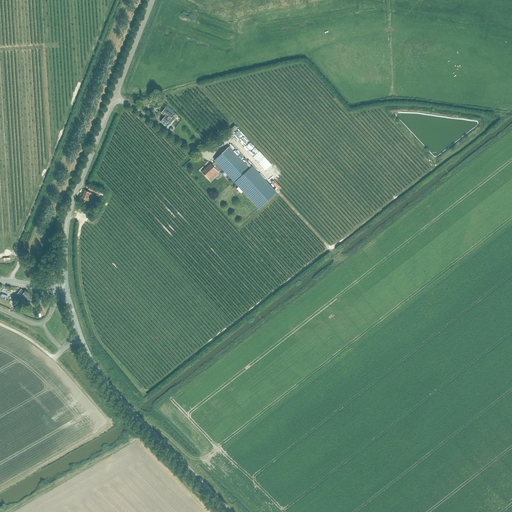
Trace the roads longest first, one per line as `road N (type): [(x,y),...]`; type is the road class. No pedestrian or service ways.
road 1 (unclassified): [(60,292),(71,203),(153,0)]
road 2 (track): [(250,160),(344,261),(467,166)]
road 3 (secondary): [(228,511),(106,383),(80,340)]
